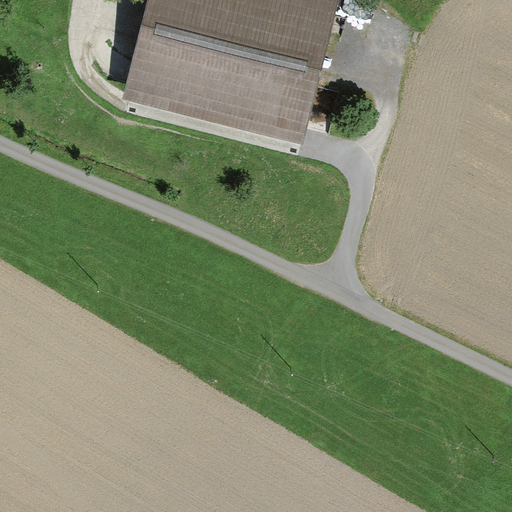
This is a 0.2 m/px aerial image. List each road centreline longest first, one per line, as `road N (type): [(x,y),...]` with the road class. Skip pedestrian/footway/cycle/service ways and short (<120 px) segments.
road 1 (unclassified): [(511,388),(0,143)]
road 2 (unknown): [(78,0),(80,59),(115,92),(350,157),(363,178),(360,206),(328,300)]
